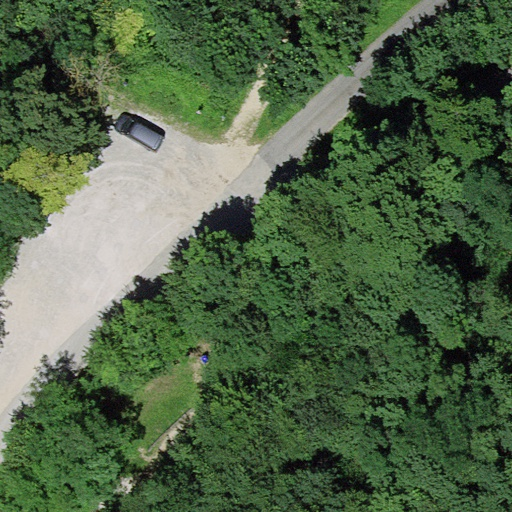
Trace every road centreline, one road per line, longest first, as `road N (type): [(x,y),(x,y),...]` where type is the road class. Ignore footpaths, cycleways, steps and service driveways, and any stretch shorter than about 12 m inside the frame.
road 1 (unclassified): [(0,450),(225,193),(466,0)]
road 2 (track): [(244,177),(253,99),(304,0)]
